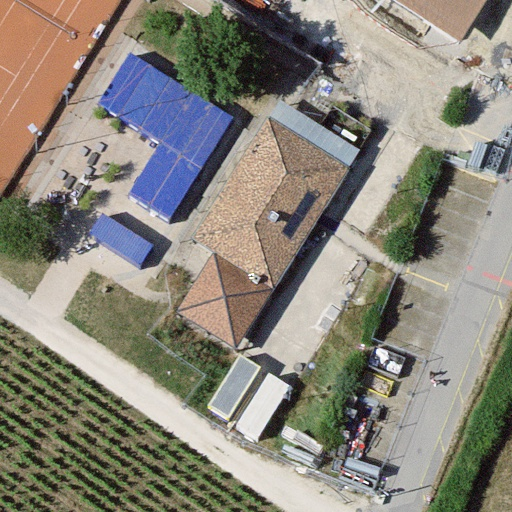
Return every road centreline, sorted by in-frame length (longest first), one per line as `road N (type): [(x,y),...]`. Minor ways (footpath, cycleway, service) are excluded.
road 1 (track): [(315,511),(0,293)]
road 2 (unclassified): [(485,299),(405,511)]
